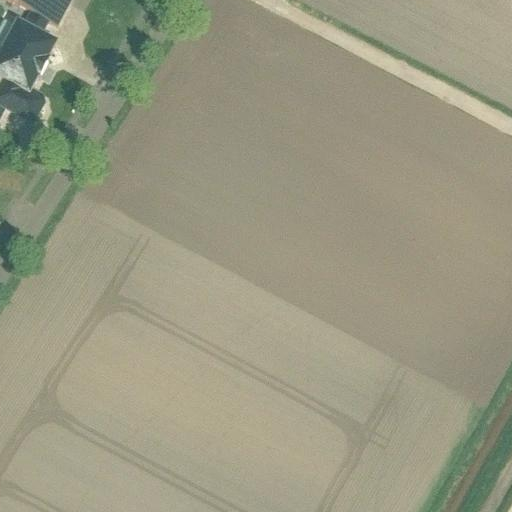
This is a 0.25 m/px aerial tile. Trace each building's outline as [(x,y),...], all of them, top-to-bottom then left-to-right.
[(5,0),(67,31),(82,0),(5,0)] [(0,53),(13,58),(24,25),(0,16),(0,53)] [(74,48),(33,27),(6,81),(14,85),(47,101),(74,48)] [(14,85),(3,108),(35,124),(47,101),(14,85)] [(0,126),(4,129),(11,114),(0,109),(0,126)]
